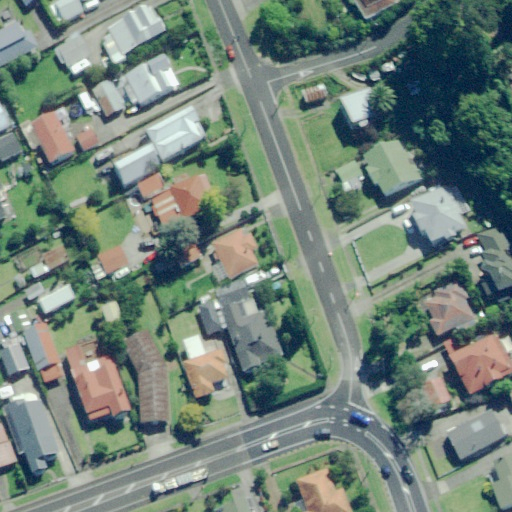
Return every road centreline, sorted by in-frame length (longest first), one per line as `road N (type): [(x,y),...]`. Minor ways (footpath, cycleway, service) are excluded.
road 1 (residential): [(344,420),(347,345),(252,84)]
road 2 (residential): [(63,511),(304,422),(344,420)]
road 3 (residential): [(252,84),(374,43),(441,0)]
